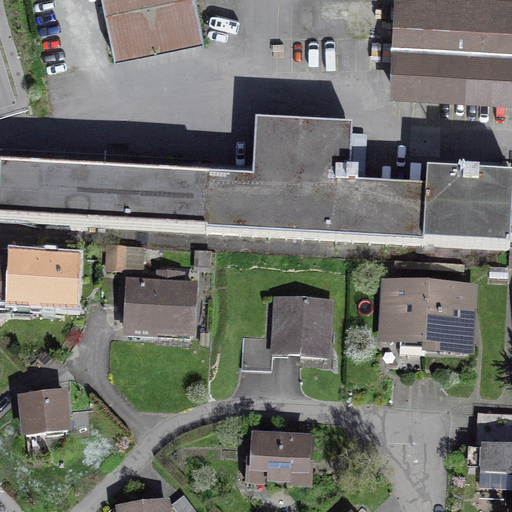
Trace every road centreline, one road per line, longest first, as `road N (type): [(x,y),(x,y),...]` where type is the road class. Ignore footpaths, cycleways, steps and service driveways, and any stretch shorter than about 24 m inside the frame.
road 1 (residential): [(421,511),(414,434),(240,410),(160,437),(84,511)]
road 2 (unknown): [(113,299),(110,395),(160,437)]
